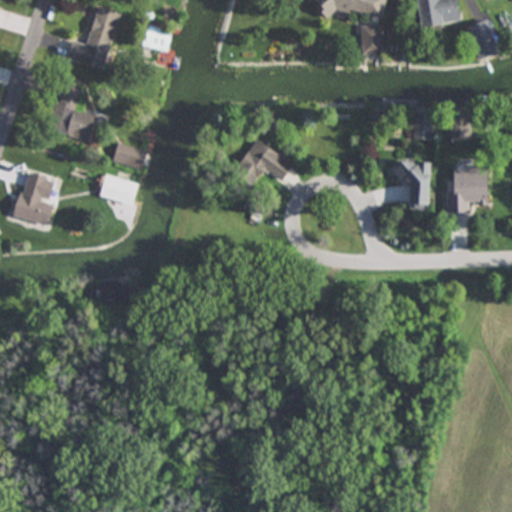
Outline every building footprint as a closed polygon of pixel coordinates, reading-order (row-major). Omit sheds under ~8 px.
[(377,22),(381,0),(316,0),(314,8),(377,22)] [(411,0),(416,29),(456,23),(452,0),(411,0)] [(84,46),(68,42),(64,62),(102,72),(116,14),(94,9),(84,46)] [(463,29),(475,61),(495,53),(483,21),(463,29)] [(360,54),(377,54),(377,29),(360,29),(360,54)] [(85,143),(91,115),(76,112),(80,92),(57,87),(47,134),(85,143)] [(253,141),(229,175),(248,189),(260,172),(277,183),(289,167),(253,141)] [(145,153),(115,144),(110,163),(139,172),(145,153)] [(425,209),(426,164),(389,163),(389,183),(403,183),(403,208),(425,209)] [(465,214),(465,206),(482,207),(484,171),(446,169),(444,213),(465,214)] [(9,215),(42,228),(50,206),(46,205),(53,184),(25,174),(9,215)] [(96,199),(130,208),(136,185),(102,176),(96,199)] [(117,294),(110,289),(110,288),(106,285),(100,296),(112,303),(117,294)]
